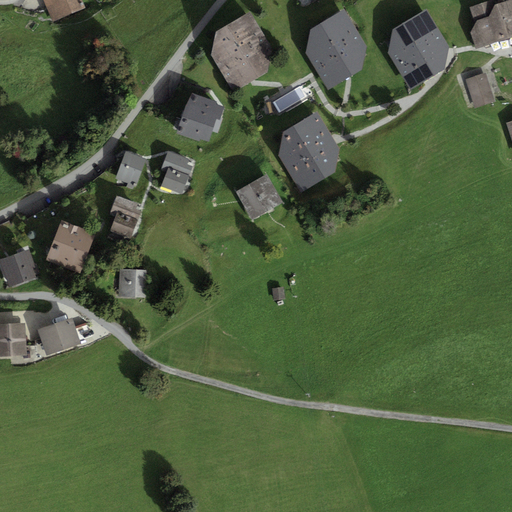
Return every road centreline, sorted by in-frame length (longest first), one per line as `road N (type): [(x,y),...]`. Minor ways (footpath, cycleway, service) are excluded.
road 1 (track): [(511,429),(281,400),(177,372),(127,334)]
road 2 (residential): [(0,214),(105,151),(223,0)]
road 3 (residential): [(127,334),(79,303),(0,294)]
